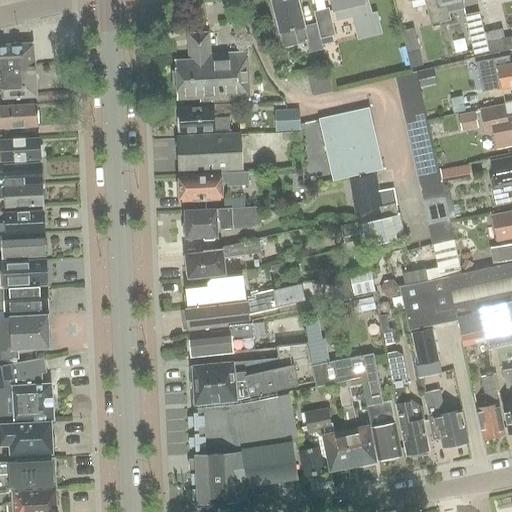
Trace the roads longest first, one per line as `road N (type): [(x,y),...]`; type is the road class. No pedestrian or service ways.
road 1 (tertiary): [(133,511),(109,0)]
road 2 (residential): [(301,511),(511,473)]
